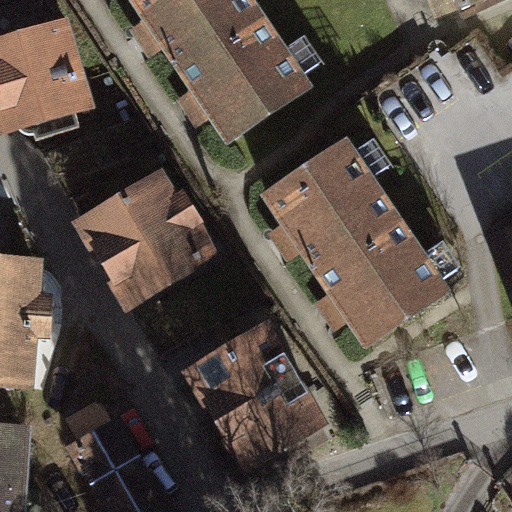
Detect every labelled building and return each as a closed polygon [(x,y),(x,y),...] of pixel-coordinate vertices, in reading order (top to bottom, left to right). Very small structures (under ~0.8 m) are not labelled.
[(0,140),(18,135),(22,138),(26,139),(29,140),(34,140),(35,145),(79,132),(74,117),(90,112),(68,24),(61,26),(45,0),(10,0),(0,3),(0,140)] [(246,0),(115,0),(204,145),(299,87),(246,0)] [(511,0),(422,0),(434,28),(454,20),(459,30),(511,9),(511,0)] [(344,147),(259,204),(286,244),(334,316),(361,355),(446,298),(344,147)] [(160,175),(70,228),(123,317),(214,264),(195,231),(202,227),(182,193),(174,197),(160,175)] [(0,396),(29,398),(32,346),(50,347),(52,303),(38,302),(40,267),(8,265),(11,204),(0,202),(0,396)] [(511,231),(490,239),(511,298),(511,231)] [(267,328),(180,381),(243,483),(330,430),(267,328)] [(117,423),(66,452),(100,511),(141,511),(162,500),(117,423)] [(22,511),(28,435),(0,433),(0,511),(22,511)]
